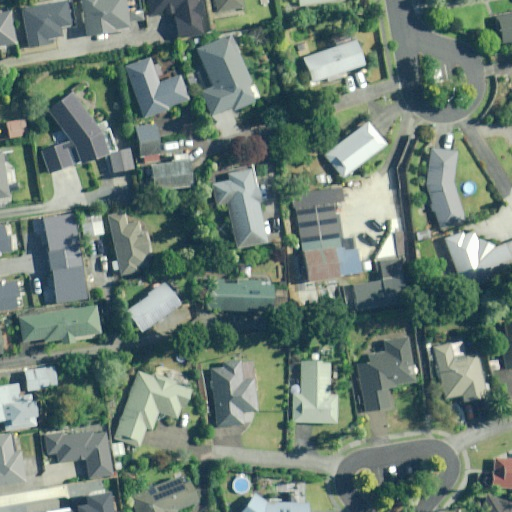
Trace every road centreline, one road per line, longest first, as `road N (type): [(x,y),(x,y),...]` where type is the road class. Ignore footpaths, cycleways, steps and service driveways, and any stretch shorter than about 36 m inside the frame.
road 1 (residential): [(401,30),(459,49),(477,75),(468,102),(433,112),(410,91),(406,61)]
road 2 (residential): [(361,511),(345,482),(353,462),(442,449)]
